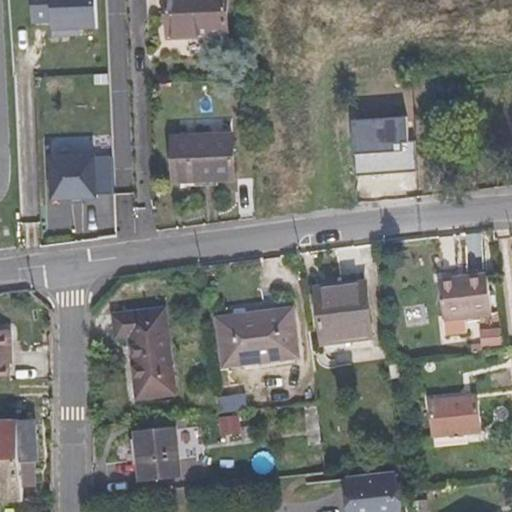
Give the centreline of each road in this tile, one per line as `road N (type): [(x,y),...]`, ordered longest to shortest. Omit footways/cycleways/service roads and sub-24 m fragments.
road 1 (residential): [(66,265),(511,210)]
road 2 (residential): [(66,265),(67,511)]
